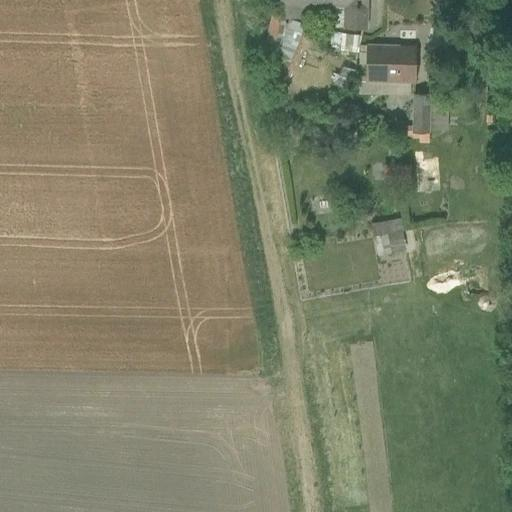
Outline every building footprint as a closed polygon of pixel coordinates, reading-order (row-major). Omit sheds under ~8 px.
[(280,0),(280,15),(310,16),(310,10),(333,11),(333,26),(364,27),(364,5),(365,5),(364,0),(280,0)] [(268,89),(272,90),(282,77),(290,80),(311,26),(272,14),(264,52),(268,89)] [(331,33),(331,47),(341,48),(348,51),(358,52),(361,35),(342,32),(331,33)] [(366,80),(415,81),(416,49),(399,48),(399,45),(367,44),(366,80)] [(419,142),(429,142),(429,129),(447,129),(448,99),(430,99),(430,94),(414,93),(413,125),(396,124),(396,138),(419,139),(419,142)] [(392,146),(392,154),(400,155),(400,146),(392,146)] [(391,164),(391,183),(411,183),(411,164),(391,164)]
